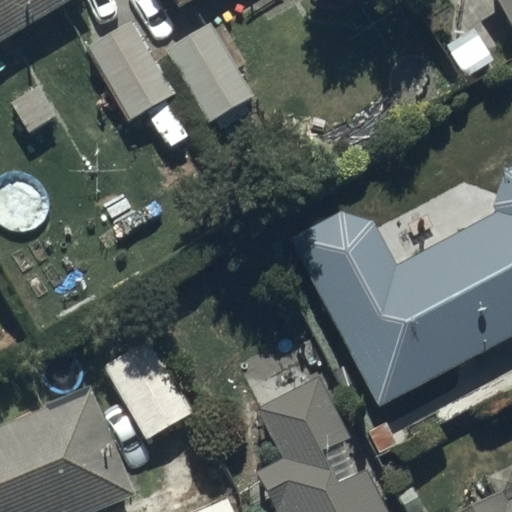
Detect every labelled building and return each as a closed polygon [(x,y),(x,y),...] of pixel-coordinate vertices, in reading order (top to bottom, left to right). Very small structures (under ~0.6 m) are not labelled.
[(0,0),(0,60),(87,9),(81,0),(0,0)] [(161,0),(178,28),(224,0),(161,0)] [(511,0),(483,0),(511,48),(511,0)] [(131,38),(86,63),(127,136),(172,111),(131,38)] [(206,39),(164,65),(209,138),(251,112),(206,39)] [(342,227),(289,255),(377,423),(510,354),(511,357),(511,179),(510,181),(507,184),(504,187),(501,190),(499,193),(497,197),(495,201),(494,205),(493,209),(493,213),(492,217),(492,221),(493,225),(493,228),(394,281),(374,240),(342,227)] [(149,352),(101,378),(145,457),(193,431),(149,352)] [(382,511),(322,391),(255,424),(281,476),(254,489),(265,511),(382,511)] [(0,511),(130,511),(132,511),(86,407),(0,444),(0,511)]
